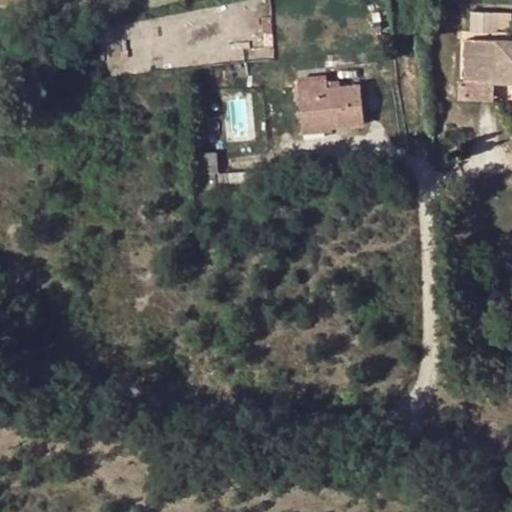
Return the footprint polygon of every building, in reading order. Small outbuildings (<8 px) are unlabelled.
[(497,31),(498,11),(471,12),(470,31),(497,31)] [(90,53),(89,39),(74,41),(76,56),(90,53)] [(511,80),(511,40),(466,39),(464,79),(495,80),(511,80)] [(494,100),(495,80),(464,79),(464,80),(459,80),(458,99),(494,100)] [(327,82),(328,92),(340,90),(339,81),(327,82)] [(327,82),(298,86),(303,128),(331,125),(332,129),(364,126),(360,88),(340,90),(328,92),(327,82)] [(332,129),(331,125),(303,128),(304,136),(333,133),(332,129)] [(193,159),(194,178),(215,176),(214,158),(193,159)] [(332,182),(332,166),(315,165),(315,182),(332,182)] [(268,188),(268,173),(240,174),(215,176),(217,191),(254,189),(268,188)] [(194,178),(195,193),(217,191),(215,176),(194,178)]
